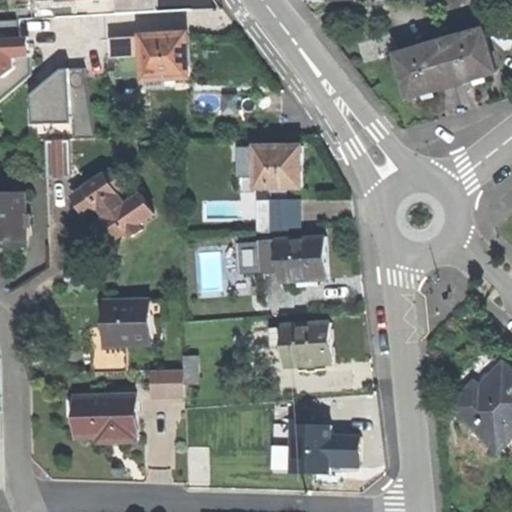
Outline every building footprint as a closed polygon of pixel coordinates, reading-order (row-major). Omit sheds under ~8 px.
[(74,0),(75,2),(113,0),(115,0),(116,14),(156,12),(155,0),(74,0)] [(422,44),(424,51),(444,45),(463,40),(461,33),(422,44)] [(463,40),(444,45),(455,87),(475,81),(498,75),(486,33),(463,40)] [(192,36),(147,37),(147,55),(148,76),(148,81),(167,80),(193,79),(192,57),(192,36)] [(15,56),(29,55),(27,37),(0,39),(0,75),(14,67),(15,56)] [(119,38),(120,56),(147,55),(147,37),(119,38)] [(401,57),(413,99),(433,93),(455,87),(444,45),(424,51),(401,57)] [(121,77),(148,76),(147,55),(120,56),(121,77)] [(87,74),(23,75),(23,124),(87,123),(87,74)] [(167,88),(167,80),(148,81),(149,89),(167,88)] [(72,176),(70,142),(45,143),(47,177),(72,176)] [(304,148),(254,149),(254,168),(260,168),(261,179),(261,190),(305,189),(305,167),(304,148)] [(240,179),(261,179),(260,168),(254,168),(254,149),(239,149),(240,179)] [(94,236),(102,249),(129,232),(132,237),(143,230),(139,225),(155,215),(142,194),(125,205),(118,194),(123,190),(111,171),(72,196),(89,222),(86,224),(94,236)] [(0,250),(7,250),(30,250),(29,197),(0,197),(0,250)] [(253,199),(255,230),(298,228),(297,197),(253,199)] [(329,239),(280,242),(282,273),(282,283),(331,280),(330,259),(329,239)] [(263,274),(282,273),(280,242),(261,243),(263,274)] [(106,328),(106,345),(127,344),(154,343),(153,302),(105,304),(106,328)] [(335,324),(286,326),(286,330),(268,331),(268,348),(287,347),(288,368),(301,367),(301,374),(327,373),(327,365),(337,364),(336,343),(335,324)] [(128,372),(127,344),(106,345),(106,328),(92,328),(92,349),(93,373),(128,372)] [(185,359),(186,372),(186,387),(200,387),(200,358),(185,359)] [(454,406),(498,450),(511,435),(511,373),(504,366),(480,390),(474,385),(454,406)] [(166,372),(167,398),(186,398),(186,387),(186,372),(166,372)] [(139,399),(79,399),(79,418),(79,437),(100,437),(100,445),(112,445),(112,440),(139,440),(139,399)] [(334,416),(288,419),(290,439),(291,453),(291,459),(336,456),(335,436),(334,416)] [(279,454),(291,453),(290,439),(278,440),(279,454)]
